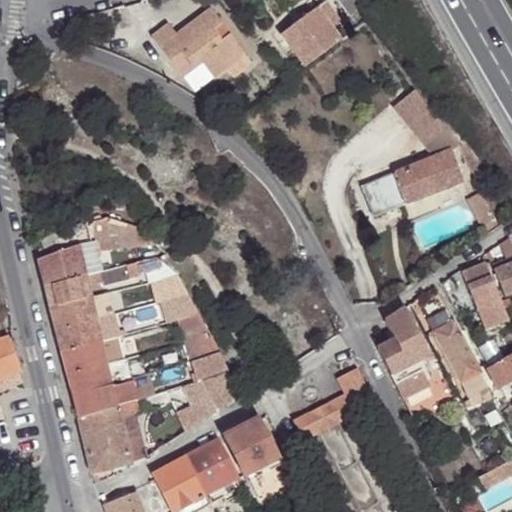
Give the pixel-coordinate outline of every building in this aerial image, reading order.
[(303,68),(340,39),(331,26),(338,21),(323,2),(280,36),(303,68)] [(152,39),(179,75),(198,59),(201,64),(213,79),(225,68),(227,67),(224,61),(240,49),(228,34),(220,40),(217,35),(213,38),(209,32),(213,29),(220,22),(210,9),(175,35),(167,25),(152,39)] [(71,40),(81,18),(68,21),(60,37),(71,40)] [(227,67),(225,68),(232,76),(250,62),(240,49),(224,61),(227,67)] [(198,59),(179,75),(181,79),(201,64),(198,59)] [(291,77),(283,82),(228,126),(255,150),(307,109),(291,77)] [(439,138),(433,121),(421,125),(428,142),(439,138)] [(439,138),(428,142),(424,144),(427,151),(430,160),(451,151),(451,148),(462,145),(457,132),(439,138)] [(463,181),(451,151),(430,160),(412,167),(400,172),(395,174),(406,204),(463,181)] [(430,160),(427,151),(408,158),(412,167),(430,160)] [(399,168),(400,172),(412,167),(408,158),(391,165),(392,171),(399,168)] [(374,217),(406,204),(395,174),(362,187),(374,217)] [(511,219),(487,187),(475,197),(500,228),(511,219)] [(465,200),(483,236),(500,228),(475,197),(465,200)] [(99,222),(68,243),(69,252),(81,246),(83,252),(100,251),(157,245),(144,232),(108,219),(99,222)] [(65,232),(37,243),(42,262),(69,252),(68,243),(65,232)] [(69,252),(42,262),(40,263),(46,290),(89,277),(83,252),(81,246),(69,252)] [(100,251),(83,252),(89,277),(104,273),(100,251)] [(164,274),(161,259),(141,265),(144,274),(146,278),(164,274)] [(144,274),(141,265),(130,267),(132,276),(144,274)] [(464,274),(480,312),(503,302),(487,266),(464,274)] [(505,298),(511,295),(511,269),(510,266),(496,272),(505,298)] [(0,312),(11,317),(0,271),(0,312)] [(89,277),(46,290),(51,309),(94,299),(89,277)] [(186,289),(180,277),(162,281),(168,295),(186,289)] [(168,295),(162,281),(154,284),(158,300),(167,298),(168,295)] [(201,315),(190,294),(177,300),(185,321),(201,315)] [(105,343),(94,299),(51,309),(63,353),(105,343)] [(503,302),(480,312),(489,332),(511,323),(507,312),(505,305),(503,302)] [(397,342),(381,353),(394,377),(423,361),(431,358),(406,311),(388,323),(397,342)] [(185,321),(181,322),(189,347),(213,339),(201,315),(185,321)] [(463,384),(481,376),(455,326),(437,334),(463,384)] [(0,379),(23,370),(22,367),(21,367),(11,340),(12,339),(11,336),(0,339),(0,379)] [(222,356),(213,339),(189,347),(195,365),(222,356)] [(110,364),(105,343),(63,353),(68,376),(110,364)] [(229,367),(222,356),(195,365),(201,383),(204,382),(231,372),(229,367)] [(511,378),(511,356),(489,370),(497,386),(511,378)] [(394,377),(398,387),(428,372),(423,361),(394,377)] [(111,369),(110,364),(68,376),(74,397),(116,388),(116,389),(135,385),(134,383),(136,382),(132,365),(111,369)] [(355,371),(337,382),(344,396),(294,421),(303,440),(333,425),(371,404),(363,387),(353,392),(348,384),(355,371)] [(363,387),(355,371),(348,384),(353,392),(363,387)] [(231,372),(204,382),(220,412),(243,397),(231,372)] [(489,403),(495,401),(491,394),(481,376),(463,384),(472,404),(476,401),(480,407),(489,403)] [(511,378),(497,386),(499,391),(511,382),(511,378)] [(116,388),(74,397),(79,419),(100,414),(121,408),(135,404),(141,402),(136,382),(134,383),(135,385),(116,389),(116,388)] [(487,433),(507,423),(504,418),(495,401),(489,403),(493,414),(481,419),(482,422),(487,433)] [(121,408),(128,434),(142,430),(135,404),(121,408)] [(115,469),(134,464),(128,434),(121,408),(100,414),(115,469)] [(473,427),(482,422),(481,419),(476,409),(469,412),(466,413),(473,427)] [(79,419),(94,473),(115,469),(100,414),(79,419)] [(282,460),(261,420),(226,439),(247,479),(249,478),(280,462),(282,460)] [(511,458),(511,431),(510,426),(498,432),(511,458)] [(128,434),(134,464),(149,457),(142,430),(128,434)] [(221,443),(187,461),(206,498),(237,481),(240,479),(221,443)] [(187,461),(155,477),(173,511),(178,511),(206,498),(187,461)] [(280,462),(249,478),(252,484),(283,467),(280,462)] [(511,463),(479,481),(484,491),(511,475),(511,463)] [(206,498),(212,506),(242,488),(237,481),(206,498)] [(144,511),(138,494),(106,506),(108,511),(144,511)] [(199,511),(212,506),(206,498),(178,511),(199,511)]
